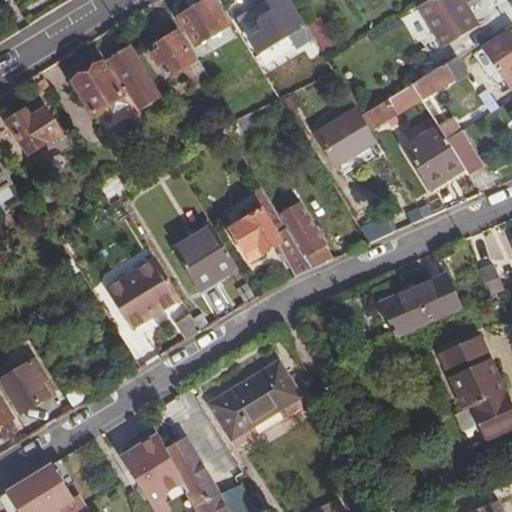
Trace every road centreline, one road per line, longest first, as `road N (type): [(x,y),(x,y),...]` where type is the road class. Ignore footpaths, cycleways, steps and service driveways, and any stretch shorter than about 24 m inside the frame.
road 1 (residential): [(0,475),(278,304),(511,203)]
road 2 (residential): [(117,0),(0,72)]
